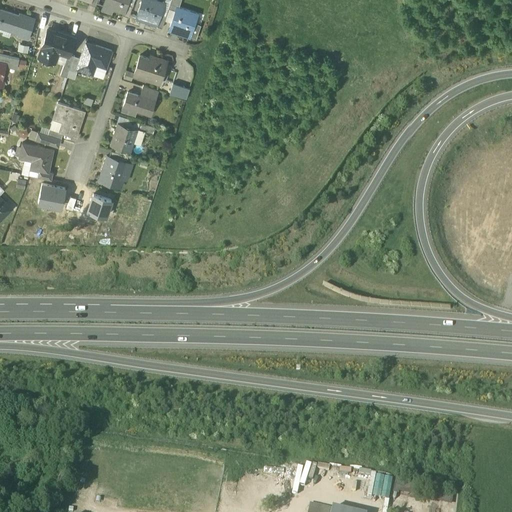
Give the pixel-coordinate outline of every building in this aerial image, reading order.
[(124,12),(127,4),(128,0),(104,0),(103,5),(124,12)] [(157,23),(160,15),(164,3),(156,0),(141,0),(137,16),(157,23)] [(170,0),(168,8),(174,10),(175,6),(178,7),(180,0),(170,0)] [(123,14),(129,16),(132,5),(127,4),(124,12),(123,14)] [(199,26),(193,24),(196,13),(178,7),(175,6),(174,10),(169,26),(190,33),(189,34),(196,36),(199,26)] [(20,13),(19,15),(0,8),(0,25),(15,30),(19,31),(18,35),(28,38),(34,18),(20,13)] [(156,26),(162,28),(165,16),(160,15),(157,23),(156,26)] [(38,55),(51,59),(54,50),(67,55),(68,55),(69,53),(74,37),(59,32),(58,33),(47,29),(38,55)] [(78,69),(88,72),(91,63),(106,68),(112,50),(96,45),(95,46),(86,43),(81,57),(77,68),(78,69)] [(0,82),(1,78),(2,78),(5,65),(5,63),(17,66),(19,57),(0,53),(0,82)] [(63,67),(69,69),(74,55),(69,53),(68,55),(67,55),(63,67)] [(81,57),(74,55),(69,69),(77,71),(78,69),(77,68),(81,57)] [(133,74),(159,82),(167,60),(153,55),(152,59),(140,55),(133,74)] [(169,94),(179,97),(183,85),(173,82),(169,94)] [(143,95),(155,98),(158,90),(143,85),(140,94),(143,95)] [(189,87),(183,85),(179,97),(185,99),(189,87)] [(137,110),(150,114),(155,98),(143,95),(143,97),(140,96),(127,92),(123,105),(137,110)] [(63,132),(76,137),(81,120),(79,120),(83,110),(58,101),(53,113),(63,117),(58,130),(58,131),(63,132)] [(135,114),(137,110),(123,105),(121,110),(135,114)] [(53,113),(49,127),(58,130),(63,117),(53,113)] [(124,125),(126,117),(118,115),(116,122),(118,122),(124,125)] [(137,129),(140,122),(126,117),(124,125),(137,129)] [(126,149),(130,150),(133,142),(137,129),(124,125),(118,122),(110,144),(116,146),(126,149)] [(144,131),(153,134),(156,127),(140,122),(137,129),(144,131)] [(47,133),(49,127),(41,124),(39,131),(47,133)] [(26,125),(16,127),(18,135),(27,133),(26,125)] [(49,127),(47,133),(61,138),(63,132),(58,131),(58,130),(49,127)] [(34,138),(37,130),(30,128),(28,136),(34,138)] [(137,129),(133,142),(140,144),(144,131),(137,129)] [(37,130),(34,138),(58,146),(61,138),(47,133),(39,131),(37,130)] [(38,168),(47,170),(47,169),(51,150),(43,148),(44,146),(22,141),(19,155),(24,156),(26,156),(26,155),(34,156),(32,167),(38,168)] [(124,154),(126,149),(116,146),(114,151),(122,154),(124,154)] [(109,156),(120,159),(122,154),(114,151),(110,150),(109,156)] [(21,171),(28,173),(29,166),(32,167),(34,156),(26,155),(26,156),(24,156),(21,171)] [(99,179),(121,186),(123,179),(124,176),(119,175),(124,161),(120,159),(109,156),(107,155),(99,179)] [(132,164),(124,161),(119,175),(124,176),(123,179),(127,180),(132,164)] [(38,168),(32,167),(29,166),(28,173),(37,174),(38,168)] [(37,174),(51,177),(52,170),(47,169),(47,170),(38,168),(37,174)] [(65,187),(41,182),(37,201),(60,206),(65,187)] [(111,199),(93,193),(87,210),(105,215),(111,199)] [(75,197),(70,195),(66,207),(72,209),(75,197)] [(0,216),(10,207),(0,196),(0,216)] [(256,476),(253,490),(265,493),(268,478),(256,476)] [(452,493),(436,492),(435,502),(452,503),(452,493)]
